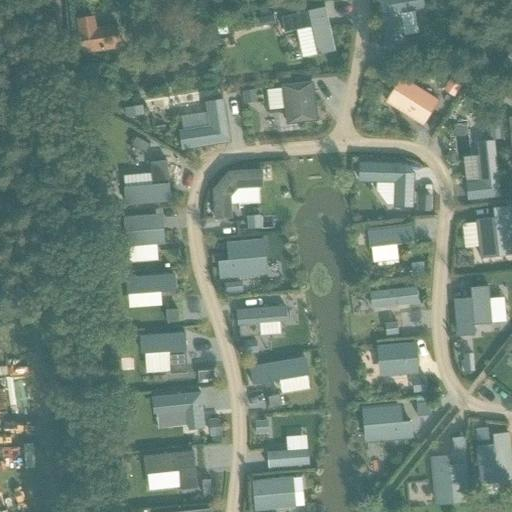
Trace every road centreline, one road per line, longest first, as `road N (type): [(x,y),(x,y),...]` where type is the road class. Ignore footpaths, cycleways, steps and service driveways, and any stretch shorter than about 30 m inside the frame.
road 1 (track): [(98,511),(57,59)]
road 2 (unknown): [(343,144),(364,0)]
